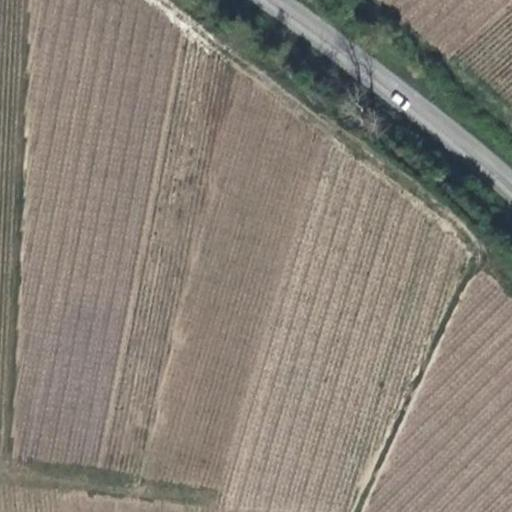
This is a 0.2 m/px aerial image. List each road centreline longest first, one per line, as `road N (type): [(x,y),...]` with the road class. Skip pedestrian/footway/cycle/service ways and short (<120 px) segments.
road 1 (track): [(357,511),(474,263),(474,247),(445,215),(156,0)]
road 2 (tertiary): [(273,0),(511,184)]
